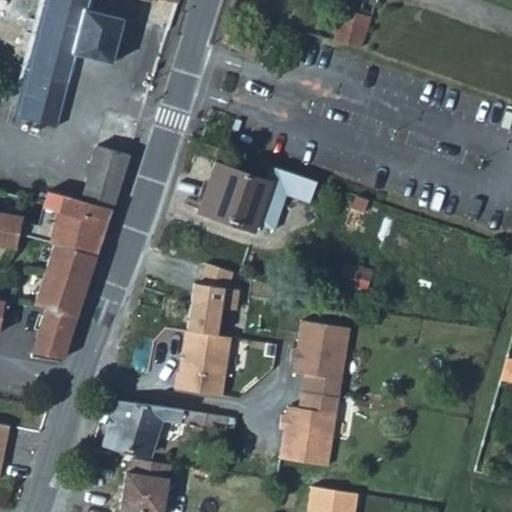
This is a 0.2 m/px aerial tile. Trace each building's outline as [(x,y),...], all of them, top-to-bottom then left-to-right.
[(87,4),(87,0),(52,0),(36,67),(69,75),(70,70),(75,48),(112,57),(117,34),(123,12),(87,4)] [(170,21),(176,0),(140,0),(138,13),(166,20),(170,21)] [(359,40),(370,9),(340,1),(332,34),(359,40)] [(20,93),(62,102),(69,75),(36,67),(27,65),(20,93)] [(15,113),(57,122),(62,102),(20,93),(15,113)] [(116,189),(129,148),(97,141),(85,182),(116,189)] [(257,225),(275,175),(213,153),(196,203),(257,225)] [(47,183),(44,194),(58,198),(54,216),(50,233),(54,234),(98,245),(112,200),(47,183)] [(27,190),(25,202),(35,204),(38,193),(27,190)] [(23,209),(24,205),(0,201),(0,234),(17,237),(19,225),(23,209)] [(19,225),(50,233),(54,216),(23,209),(19,225)] [(69,338),(98,245),(54,234),(35,294),(46,298),(37,328),(69,338)] [(202,280),(196,326),(226,330),(230,305),(240,308),(243,288),(232,287),(238,269),(209,260),(202,280)] [(349,261),(344,280),(367,287),(372,267),(349,261)] [(280,453),(329,460),(348,321),(299,315),(295,343),(293,358),(292,367),(303,369),(298,402),(287,401),(286,410),(284,424),(280,453)] [(196,326),(187,325),(180,365),(178,365),(175,382),(221,389),(230,330),(226,330),(196,326)] [(69,338),(37,328),(31,347),(65,349),(69,338)] [(511,352),(508,352),(502,374),(511,376),(511,352)] [(105,437),(155,450),(161,427),(165,413),(183,416),(226,422),(228,409),(117,393),(105,437)] [(165,413),(161,427),(179,432),(183,416),(165,413)] [(0,478),(10,425),(0,422),(0,478)] [(164,508),(172,456),(133,449),(131,464),(127,463),(120,501),(164,508)] [(355,511),(359,485),(313,479),(307,511),(355,511)]
